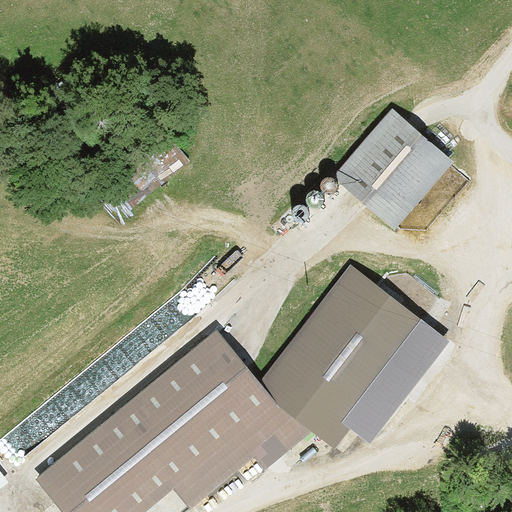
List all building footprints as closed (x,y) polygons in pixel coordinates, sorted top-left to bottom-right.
[(470,161),(406,107),(352,170),(415,225),(470,161)] [(355,196),(357,193),(357,189),(357,185),(354,182),(351,180),(347,179),(343,180),(340,182),(338,185),(337,189),(338,193),(341,196),(344,198),(348,199),(351,198),(355,196)] [(335,208),(337,205),(338,201),(337,197),(335,194),(332,192),(328,191),(324,192),(321,194),(319,197),(318,201),(319,205),(321,208),(324,210),(328,211),(332,210),(335,208)] [(316,219),(318,216),(318,212),(318,208),(315,205),(312,203),(308,202),(304,203),(301,205),(299,209),(298,213),(299,216),(301,220),(305,222),(309,222),(312,221),(316,219)] [(361,264),(276,376),(335,426),(360,443),(445,325),(361,264)] [(232,329),(50,478),(78,511),(200,511),(291,438),(303,453),(335,426),(276,376),(232,329)] [(0,486),(10,478),(0,465),(0,486)]
